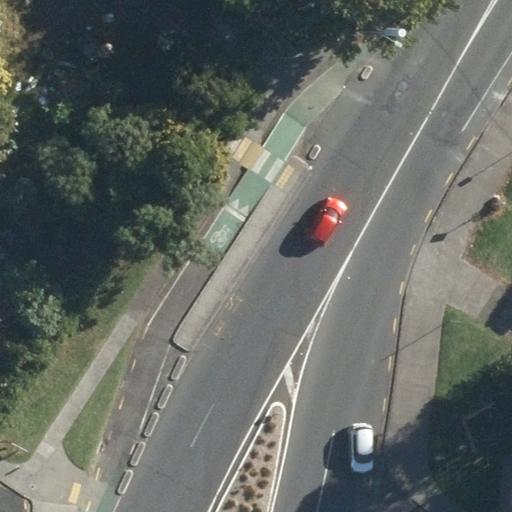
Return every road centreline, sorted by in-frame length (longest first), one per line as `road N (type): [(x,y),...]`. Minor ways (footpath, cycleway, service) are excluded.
road 1 (secondary): [(146,511),(239,329),(456,40)]
road 2 (secondary): [(456,40),(318,511)]
